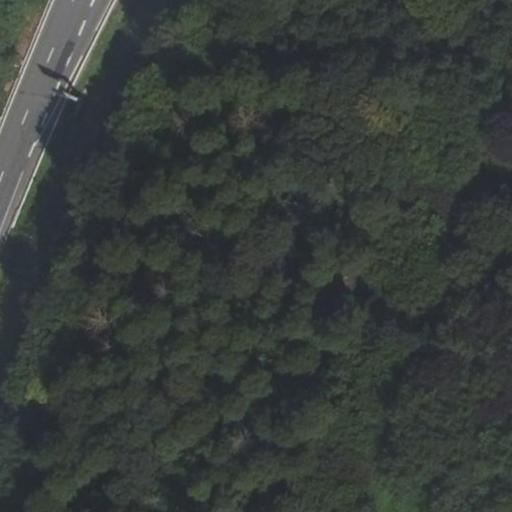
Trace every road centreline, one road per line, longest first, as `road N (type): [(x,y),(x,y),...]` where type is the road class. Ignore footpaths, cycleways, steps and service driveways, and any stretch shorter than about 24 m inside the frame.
road 1 (secondary): [(0,205),(105,0)]
road 2 (secondary): [(0,187),(75,0)]
